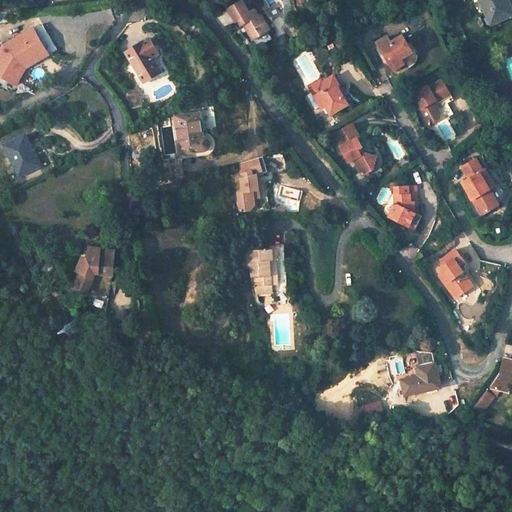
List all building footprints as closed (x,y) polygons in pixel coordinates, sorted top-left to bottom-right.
[(505,0),(476,0),(486,21),(511,11),(505,0)] [(226,15),(223,18),(226,22),(229,20),(234,27),(238,25),(242,32),(245,30),(254,44),(270,34),(262,22),(260,23),(254,15),(248,18),(240,7),(226,15)] [(226,22),(223,18),(214,23),(223,33),(234,27),(229,20),(226,22)] [(58,47),(44,21),(11,38),(13,41),(8,44),(5,48),(2,46),(0,49),(0,70),(11,78),(23,59),(49,46),(51,50),(58,47)] [(377,42),(395,71),(405,65),(401,58),(403,57),(413,51),(404,36),(392,43),(388,36),(378,42),(377,42)] [(13,41),(11,38),(6,41),(2,46),(5,48),(8,44),(13,41)] [(146,39),(121,54),(138,85),(159,74),(147,54),(153,50),(146,39)] [(23,59),(11,78),(15,80),(26,63),(51,50),(49,46),(23,59)] [(310,86),(322,109),(327,106),(332,115),(350,105),(344,95),(339,93),(342,86),(336,75),(323,81),(322,79),(310,86)] [(412,93),(421,108),(417,109),(426,125),(437,119),(438,108),(453,101),(441,79),(427,88),(426,86),(412,93)] [(406,97),(415,111),(417,109),(421,108),(412,93),(406,97)] [(202,104),(177,111),(188,147),(211,141),(212,140),(213,140),(214,139),(215,138),(216,138),(216,137),(217,135),(217,134),(218,133),(217,132),(217,131),(217,130),(216,130),(215,129),(214,129),(213,129),(209,129),(202,104)] [(336,139),(351,163),(354,161),(363,175),(373,169),(379,156),(370,154),(366,154),(363,156),(360,151),(364,148),(359,140),(360,139),(353,126),(334,136),(336,139)] [(18,129),(0,139),(0,146),(15,172),(36,160),(18,129)] [(263,198),(260,173),(271,170),(266,152),(241,160),(245,171),(248,170),(250,176),(243,178),(244,192),(241,193),(244,212),(255,210),(259,206),(258,199),(263,198)] [(463,183),(481,216),(495,208),(486,193),(491,190),(481,172),(474,160),(460,167),(468,180),(463,183)] [(481,172),(491,190),(496,188),(486,170),(481,172)] [(412,213),(412,204),(415,204),(415,186),(394,187),(394,202),(386,214),(412,231),(421,218),(416,215),(412,213)] [(486,193),(495,208),(500,206),(491,190),(486,193)] [(277,245),(248,242),(246,259),(250,261),(248,275),(270,278),(272,255),(276,254),(277,245)] [(469,242),(460,246),(468,261),(476,256),(469,242)] [(85,255),(81,255),(73,276),(75,276),(72,286),(73,286),(73,288),(84,292),(91,276),(97,275),(111,274),(111,247),(85,246),(85,255)] [(437,272),(452,297),(470,287),(463,275),(460,271),(465,268),(462,262),(465,260),(459,249),(443,258),(445,262),(440,265),(442,268),(443,269),(437,272)] [(57,255),(49,253),(42,274),(50,276),(57,255)] [(463,275),(470,287),(475,284),(465,268),(460,271),(463,275)] [(270,278),(248,275),(247,283),(269,286),(270,278)] [(111,305),(84,292),(82,298),(111,312),(111,305)] [(511,356),(500,354),(500,364),(488,385),(501,388),(509,390),(511,383),(511,382),(511,356)] [(435,360),(414,365),(415,375),(398,379),(402,395),(420,391),(433,388),(438,385),(439,383),(439,377),(435,360)] [(486,389),(474,406),(484,413),(496,396),(486,389)]
